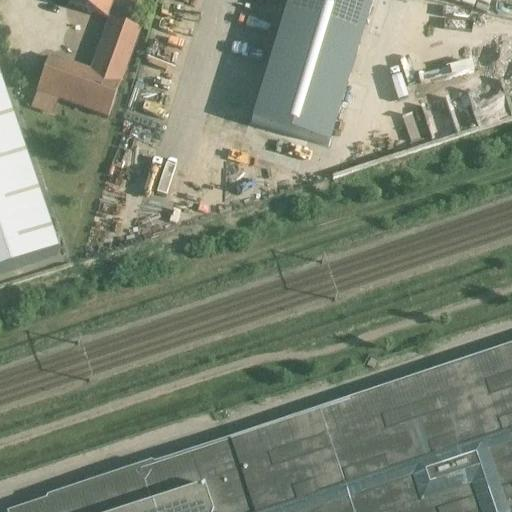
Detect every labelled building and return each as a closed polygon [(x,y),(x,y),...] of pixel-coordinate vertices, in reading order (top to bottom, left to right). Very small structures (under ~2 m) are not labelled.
[(113,0),(70,0),(69,6),(106,20),(113,0)] [(288,0),(251,124),(328,147),(373,0),(288,0)] [(140,31),(112,22),(95,75),(50,58),(36,93),(37,94),(32,107),(53,115),(58,102),(106,120),(140,31)] [(0,86),(0,276),(58,256),(0,86)] [(511,511),(511,347),(17,511),(511,511)]
